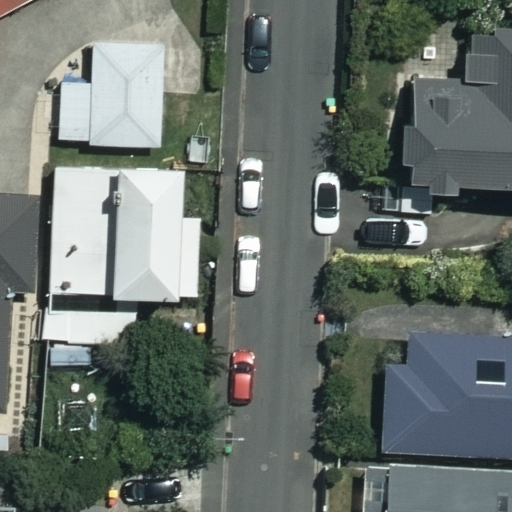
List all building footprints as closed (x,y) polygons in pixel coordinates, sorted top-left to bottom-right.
[(0,0),(0,8),(17,0),(0,0)] [(511,30),(468,29),(466,83),(414,81),(410,185),(511,188),(511,30)] [(164,48),(96,45),(94,87),(63,85),(61,142),(159,147),(164,48)] [(180,170),(54,169),(52,296),(198,298),(199,219),(180,219),(180,170)] [(0,412),(3,412),(9,277),(31,278),(35,200),(0,197),(0,412)] [(511,334),(411,332),(410,364),(386,363),(383,453),(511,457),(511,334)] [(511,511),(511,471),(364,464),(361,511),(511,511)]
